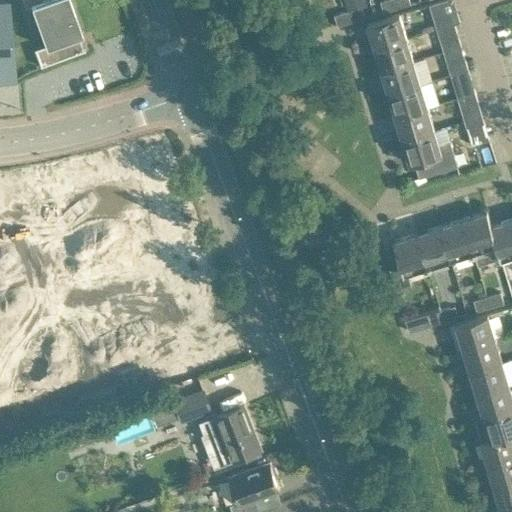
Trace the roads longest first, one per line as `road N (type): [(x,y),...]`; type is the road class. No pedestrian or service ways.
road 1 (unclassified): [(347,511),(188,95)]
road 2 (unclassified): [(0,143),(78,130),(188,95)]
